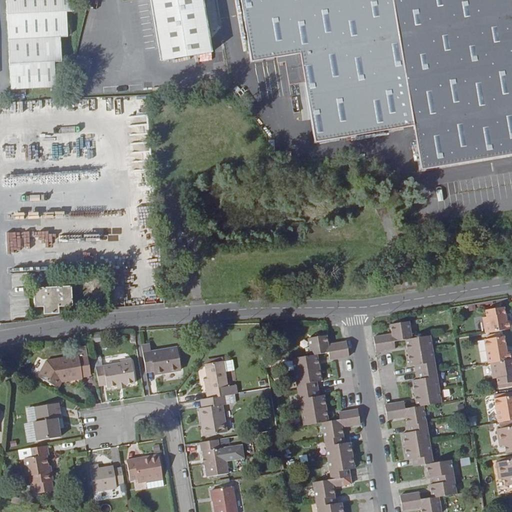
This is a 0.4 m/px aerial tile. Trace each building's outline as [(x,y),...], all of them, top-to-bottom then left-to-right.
[(73,0),(7,0),(12,90),(57,88),(55,63),(63,63),(61,38),(69,38),(68,13),(75,13),(73,0)] [(147,0),(158,62),(210,54),(201,0),(147,0)] [(511,0),(237,0),(249,62),(297,53),(313,143),(410,125),(419,170),(511,153),(511,0)] [(87,90),(94,60),(80,57),(73,86),(87,90)] [(112,241),(123,238),(122,232),(110,235),(112,241)] [(50,234),(21,234),(21,244),(50,243),(50,234)] [(113,286),(123,287),(123,263),(113,263),(113,286)] [(72,287),(35,289),(36,309),(45,308),(45,315),(60,314),(60,307),(73,306),(72,287)] [(483,319),(486,333),(511,329),(511,322),(506,323),(503,307),(487,309),(488,318),(483,319)] [(391,335),(374,338),(376,352),(393,350),(392,343),(403,341),(412,340),(409,323),(390,326),(391,335)] [(333,353),(348,351),(347,343),(328,346),(327,337),(310,340),(313,356),(321,355),(333,353)] [(412,340),(403,341),(406,355),(434,350),(432,337),(412,340)] [(489,364),(491,364),(511,359),(511,354),(511,352),(507,353),(504,337),(485,340),(488,361),(489,364)] [(485,340),(477,341),(481,363),(488,361),(485,340)] [(143,346),(144,354),(147,373),(154,372),(155,375),(181,371),(177,348),(151,353),(149,345),(143,346)] [(437,370),(434,350),(406,355),(408,367),(413,367),(414,374),(437,370)] [(348,351),(333,353),(333,360),(349,357),(348,351)] [(323,368),(321,355),(313,356),(293,359),(295,373),(323,368)] [(92,376),(88,356),(80,358),(80,356),(48,362),(39,377),(59,388),(63,382),(83,379),(83,377),(92,376)] [(102,358),(96,359),(97,369),(104,368),(102,358)] [(511,359),(491,364),(493,378),(497,378),(498,385),(511,382),(511,359)] [(207,399),(224,396),(237,394),(235,386),(227,387),(223,362),(205,365),(210,393),(206,393),(207,399)] [(104,368),(97,369),(100,389),(107,387),(108,389),(136,384),(132,363),(104,368)] [(325,382),(323,368),(295,373),(298,393),(321,389),(320,382),(325,382)] [(441,391),(437,370),(414,374),(415,381),(410,382),(412,395),(441,391)] [(323,397),(321,389),(298,393),(302,413),(330,409),(328,396),(323,397)] [(443,404),(441,391),(412,395),(414,409),(426,407),(443,404)] [(226,405),(224,396),(207,399),(201,400),(202,409),(199,409),(201,422),(204,421),(207,436),(227,433),(223,406),(226,405)] [(511,396),(495,399),(498,424),(511,421),(511,396)] [(387,413),(403,410),(402,402),(386,405),(387,413)] [(62,419),(60,404),(35,408),(37,422),(34,423),(37,442),(61,439),(59,429),(58,419),(62,419)] [(429,423),(426,407),(414,409),(403,410),(387,413),(388,420),(404,418),(406,427),(429,423)] [(332,422),(330,409),(302,413),(304,427),(321,424),(332,422)] [(342,412),(344,421),(359,418),(358,410),(342,412)] [(344,421),(332,422),(321,424),(324,440),(344,437),(342,429),(361,425),(359,418),(344,421)] [(432,444),(429,423),(406,427),(407,434),(402,435),(405,448),(432,444)] [(504,446),(506,454),(511,453),(511,427),(501,429),(497,429),(500,447),(504,446)] [(344,437),(324,440),(327,461),(351,457),(349,444),(345,444),(344,437)] [(220,449),(218,441),(201,443),(202,452),(203,452),(208,478),(229,474),(225,449),(220,449)] [(432,444),(405,448),(407,461),(411,461),(413,468),(425,465),(435,464),(432,444)] [(49,456),(48,447),(31,449),(18,452),(19,458),(24,457),(24,460),(27,478),(29,478),(30,485),(34,484),(35,494),(54,492),(52,482),(53,481),(52,474),(50,474),(47,456),(49,456)] [(163,480),(160,455),(149,457),(149,460),(127,463),(130,481),(138,480),(138,483),(163,480)] [(354,470),(351,457),(327,461),(331,481),(350,478),(349,471),(354,470)] [(511,460),(496,463),(499,480),(503,480),(505,487),(511,485),(511,460)] [(434,485),(455,482),(452,461),(435,464),(425,465),(427,478),(433,478),(434,485)] [(125,484),(122,468),(114,469),(114,467),(100,469),(90,471),(94,493),(117,489),(117,485),(125,484)] [(351,485),(350,478),(331,481),(311,484),(314,500),(334,497),(333,488),(351,485)] [(428,486),(430,499),(458,495),(455,482),(434,485),(428,486)] [(237,511),(233,487),(211,491),(214,511),(237,511)] [(402,504),(418,501),(417,494),(401,496),(402,504)] [(335,505),(334,497),(314,500),(315,511),(340,511),(339,504),(335,505)] [(440,511),(437,498),(402,504),(403,511),(419,508),(419,511),(440,511)]
